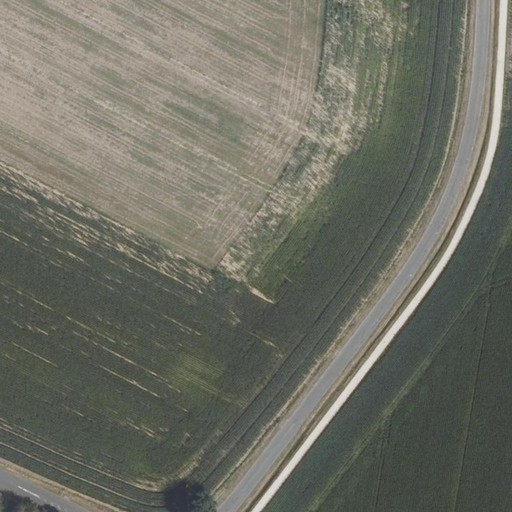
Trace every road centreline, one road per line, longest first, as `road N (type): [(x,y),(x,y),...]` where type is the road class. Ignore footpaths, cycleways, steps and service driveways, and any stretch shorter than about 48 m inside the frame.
road 1 (unclassified): [(226,511),(385,307),(449,205),(479,102),(484,0)]
road 2 (track): [(255,511),(461,229),(497,121),(503,0)]
